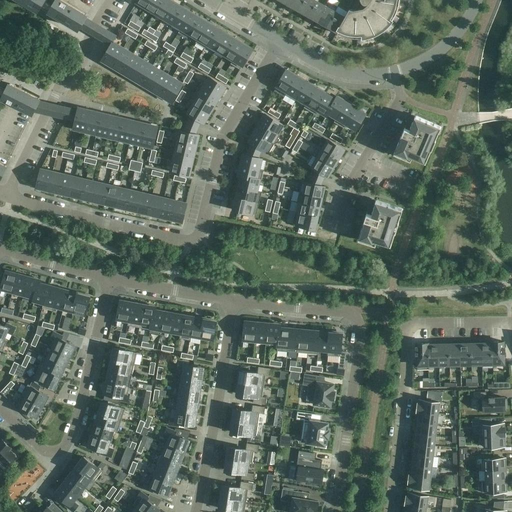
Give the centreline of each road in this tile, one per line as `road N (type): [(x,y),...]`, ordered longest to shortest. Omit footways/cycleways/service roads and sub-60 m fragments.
road 1 (residential): [(280,41),(223,136),(197,237),(9,198)]
road 2 (residential): [(511,322),(410,322),(387,511)]
road 3 (residential): [(108,279),(62,450),(46,453),(0,407)]
road 4 (residential): [(109,0),(9,198)]
road 5 (residential): [(194,511),(232,302)]
road 6 (residential): [(354,313),(359,330),(332,511)]
road 7 (residential): [(396,74),(401,94),(347,189),(337,231)]
road 8 (residential): [(232,302),(108,279)]
road 9 (residential): [(280,41),(337,72),(396,74)]
road 10 (residential): [(354,313),(232,302)]
